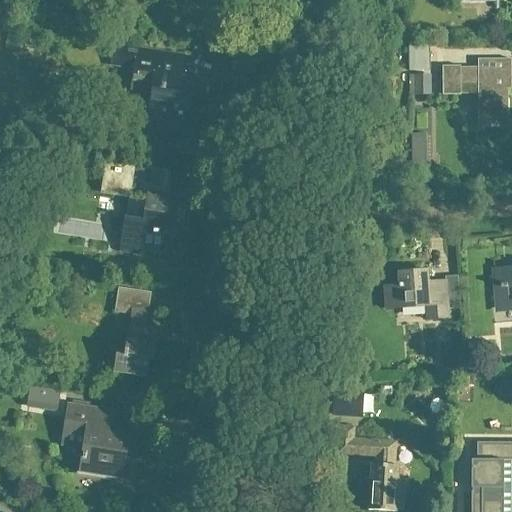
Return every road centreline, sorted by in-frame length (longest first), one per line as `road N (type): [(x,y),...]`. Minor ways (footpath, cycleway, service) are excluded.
road 1 (residential): [(213,234),(511,207)]
road 2 (residential): [(177,511),(213,234)]
road 3 (residential): [(213,234),(215,189),(258,77),(305,0)]
